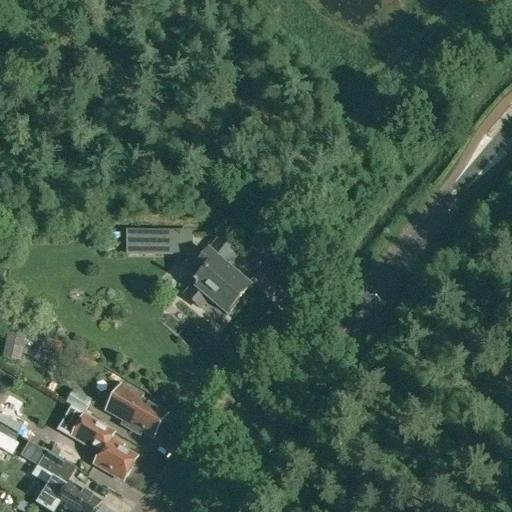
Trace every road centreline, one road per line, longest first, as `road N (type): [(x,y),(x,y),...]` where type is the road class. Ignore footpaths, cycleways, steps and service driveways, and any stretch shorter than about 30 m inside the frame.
road 1 (residential): [(147,511),(320,291),(336,284),(366,300)]
road 2 (secondary): [(189,511),(291,378),(366,300)]
road 3 (secondary): [(366,300),(511,129)]
